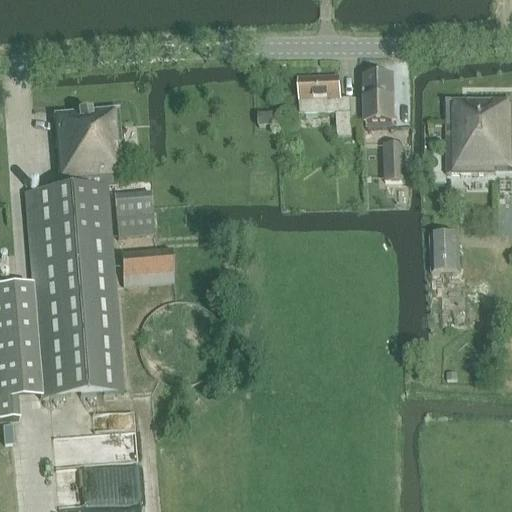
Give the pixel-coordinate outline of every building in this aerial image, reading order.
[(340,81),(300,82),(302,118),(337,116),(338,140),(353,140),(353,124),(352,101),(340,101),(340,81)] [(367,129),(395,129),(394,81),(366,82),(367,129)] [(511,171),(511,107),(511,103),(446,104),(447,177),(496,177),(496,172),(511,171)] [(263,119),(276,119),(276,107),(263,107),(263,119)] [(153,240),(151,212),(149,183),(116,185),(115,178),(123,177),(118,114),(53,119),(58,183),(55,183),(56,193),(25,196),(32,288),(40,405),(123,396),(107,190),(113,189),(117,243),(153,240)] [(259,131),(273,130),(273,119),(259,120),(259,131)] [(310,158),(310,192),(362,191),(362,144),(343,144),(343,158),(310,158)] [(406,186),(405,149),(387,149),(387,186),(406,186)] [(431,276),(458,276),(457,236),(429,237),(431,276)] [(124,244),(125,256),(175,252),(174,240),(124,244)] [(124,290),(173,287),(171,254),(121,257),(124,290)] [(464,290),(463,281),(446,281),(446,291),(464,290)] [(0,426),(18,425),(17,406),(40,405),(32,288),(0,291),(0,426)] [(478,312),(476,296),(460,298),(461,313),(478,312)] [(136,404),(100,405),(101,420),(136,418),(136,404)] [(56,428),(58,454),(107,451),(106,431),(113,431),(114,434),(115,433),(116,451),(141,450),(139,423),(56,428)] [(64,511),(145,511),(140,461),(104,465),(107,492),(90,494),(86,458),(47,462),(50,489),(25,492),(25,496),(48,493),(49,504),(63,502),(64,511)]
